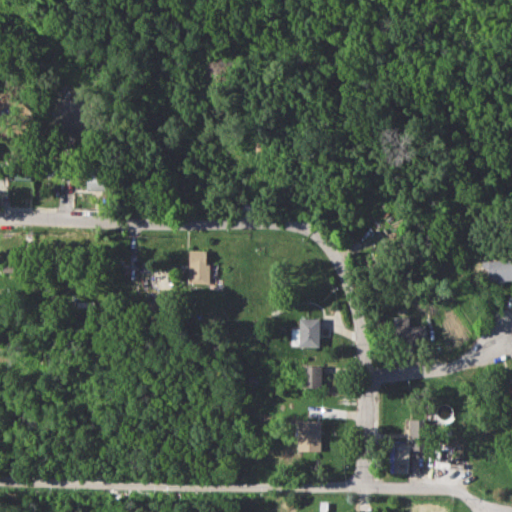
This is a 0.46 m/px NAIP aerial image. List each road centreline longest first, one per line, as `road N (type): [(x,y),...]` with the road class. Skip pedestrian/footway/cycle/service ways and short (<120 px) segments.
road 1 (residential): [(0,482),(438,489),(491,504)]
road 2 (residential): [(0,217),(307,230)]
road 3 (residential): [(307,230),(332,247),(361,329),(364,486)]
road 4 (residential): [(366,374),(450,365),(491,347),(502,332)]
